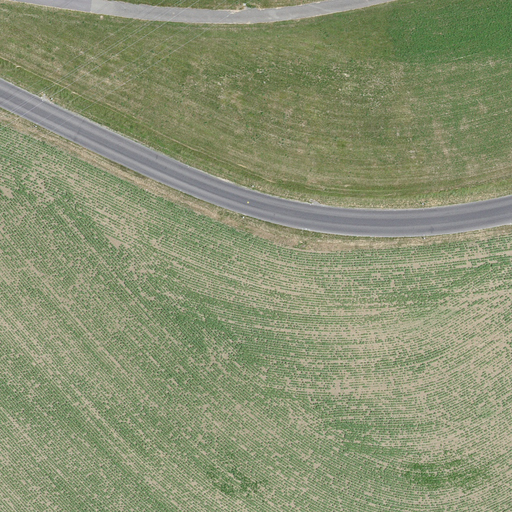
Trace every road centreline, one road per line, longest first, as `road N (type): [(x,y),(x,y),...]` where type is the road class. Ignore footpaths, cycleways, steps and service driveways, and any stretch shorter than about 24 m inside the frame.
road 1 (tertiary): [(0,91),(261,204),(337,219),(413,221),(511,204)]
road 2 (track): [(358,0),(237,14),(67,2)]
